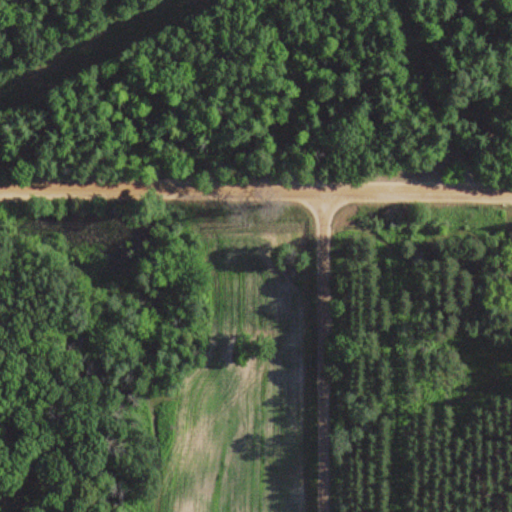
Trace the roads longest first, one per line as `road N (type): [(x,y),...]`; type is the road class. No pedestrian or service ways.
road 1 (residential): [(511,186),(0,185)]
road 2 (residential): [(327,185),(327,511)]
